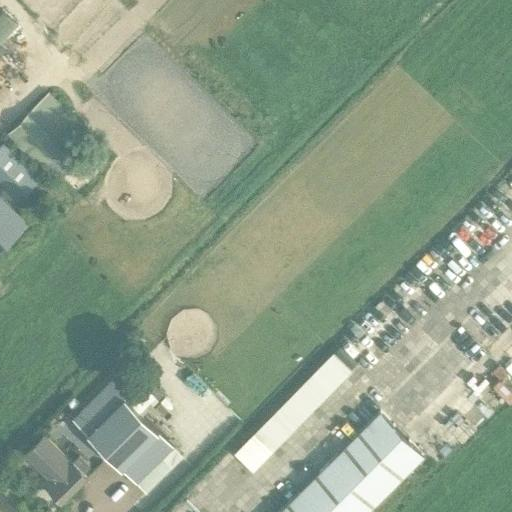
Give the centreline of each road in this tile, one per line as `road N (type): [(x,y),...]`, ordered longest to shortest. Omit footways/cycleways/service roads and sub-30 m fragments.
road 1 (unknown): [(195,511),(335,391),(511,219)]
road 2 (unknown): [(0,124),(107,21)]
